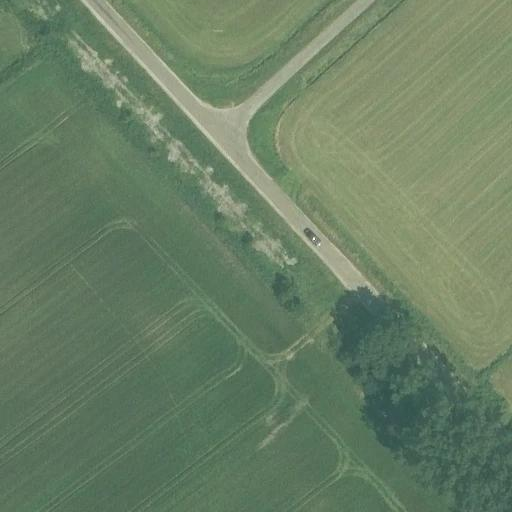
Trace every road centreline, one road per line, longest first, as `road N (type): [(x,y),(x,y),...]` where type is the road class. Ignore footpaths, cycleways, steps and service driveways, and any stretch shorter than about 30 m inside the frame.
road 1 (unclassified): [(511,449),(220,134)]
road 2 (unclassified): [(220,134),(366,0)]
road 3 (unclassified): [(220,134),(96,0)]
